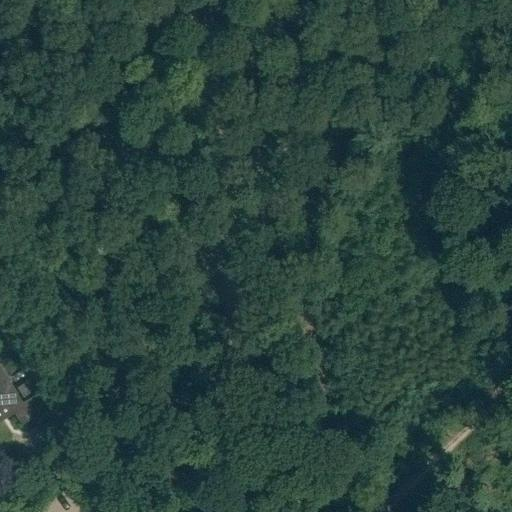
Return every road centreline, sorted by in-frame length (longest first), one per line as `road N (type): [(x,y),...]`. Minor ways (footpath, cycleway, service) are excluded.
road 1 (track): [(245,511),(206,0)]
road 2 (track): [(382,511),(511,391)]
